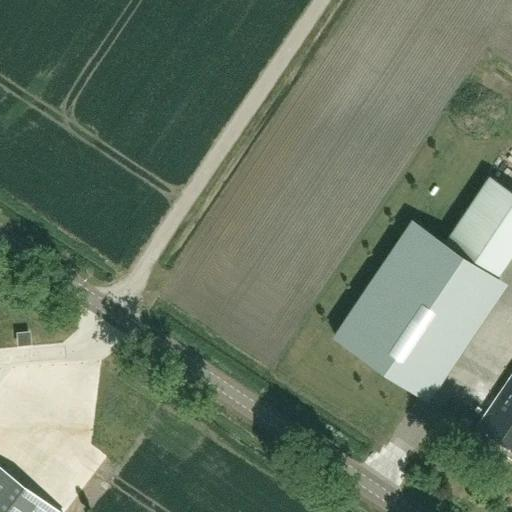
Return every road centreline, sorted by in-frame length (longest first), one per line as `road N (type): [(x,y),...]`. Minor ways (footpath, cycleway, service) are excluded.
road 1 (tertiary): [(404,511),(0,239)]
road 2 (unknown): [(320,0),(109,313)]
